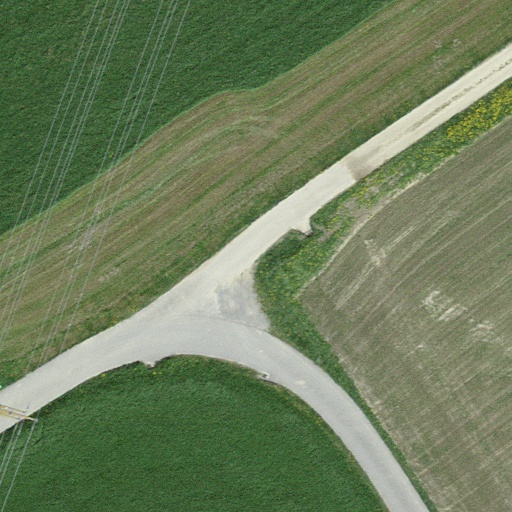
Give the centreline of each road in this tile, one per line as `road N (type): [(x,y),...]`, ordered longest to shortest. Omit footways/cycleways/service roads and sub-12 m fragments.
road 1 (track): [(370,511),(226,316),(0,447)]
road 2 (track): [(226,316),(511,97)]
